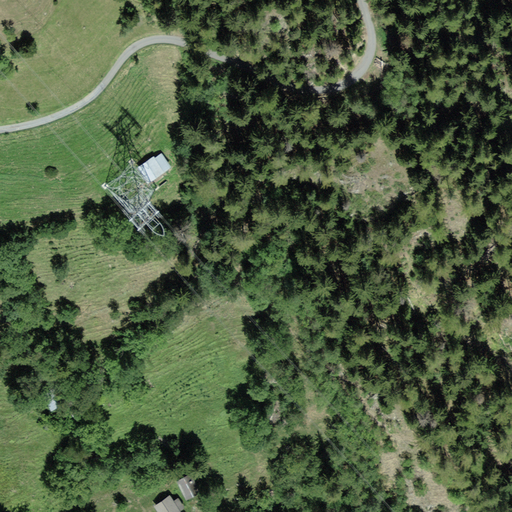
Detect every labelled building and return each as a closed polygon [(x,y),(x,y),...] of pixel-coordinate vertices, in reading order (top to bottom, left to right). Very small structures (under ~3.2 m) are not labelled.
[(0,24),(0,23),(0,52),(11,52),(10,37),(1,37),(0,24)] [(166,149),(147,164),(158,179),(178,164),(166,149)] [(71,401),(60,384),(45,394),(57,410),(71,401)] [(193,472),(178,480),(189,499),(204,491),(193,472)] [(183,511),(184,511),(172,496),(157,507),(161,511),(183,511)]
